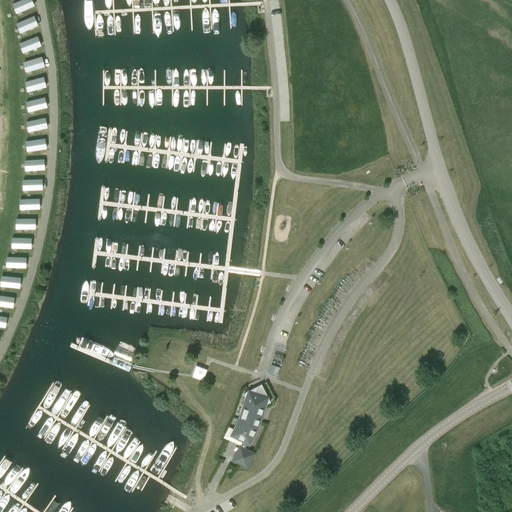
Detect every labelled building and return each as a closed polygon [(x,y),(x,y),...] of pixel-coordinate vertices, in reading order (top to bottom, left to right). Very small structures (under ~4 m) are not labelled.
[(36,0),(20,0),(15,3),(19,13),(38,5),(36,0)] [(21,32),(41,25),(37,15),(18,22),(21,32)] [(41,35),(21,43),(25,53),(45,45),(41,35)] [(28,72),(48,65),(44,55),(24,62),(28,72)] [(50,86),(47,75),(26,81),(29,92),(50,86)] [(26,101),(29,112),(51,106),(48,95),(26,101)] [(30,132),(51,126),(48,115),(27,121),(30,132)] [(50,149),(49,137),(27,140),(28,151),(50,149)] [(48,170),(47,158),(26,159),(26,170),(48,170)] [(24,178),(25,190),(46,189),(45,178),(24,178)] [(43,209),(42,197),(21,198),(21,209),(43,209)] [(18,228),(39,228),(38,217),(18,217),(18,228)] [(35,247),(34,236),(13,237),(13,248),(35,247)] [(29,267),(29,256),(8,256),(8,267),(29,267)] [(3,275),(2,286),(23,287),(24,276),(3,275)] [(0,305),(17,306),(17,295),(0,294),(0,305)] [(0,314),(0,325),(8,326),(9,315),(0,314)] [(279,367),(271,365),(269,373),(277,376),(277,373),(279,367)] [(249,445),(257,428),(265,404),(270,402),(265,393),(261,395),(255,393),(253,389),(252,389),(244,393),(246,398),(239,419),(231,435),(236,438),(249,445)] [(246,468),(254,453),(239,445),(232,460),(246,468)]
